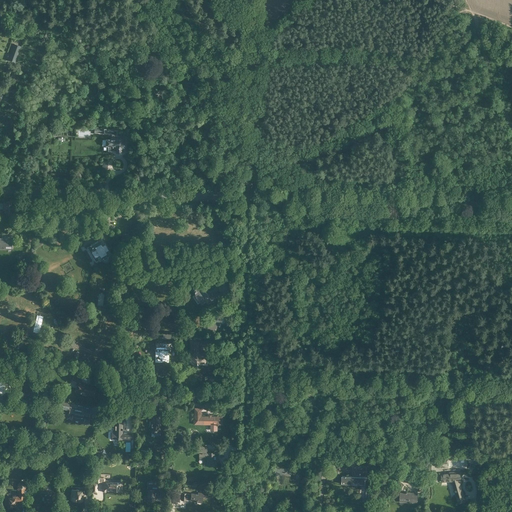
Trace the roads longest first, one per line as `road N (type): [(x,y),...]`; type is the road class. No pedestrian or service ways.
road 1 (residential): [(243,511),(245,199),(0,194)]
road 2 (track): [(245,199),(511,209)]
road 3 (track): [(8,194),(21,140),(41,104),(80,87),(92,90)]
road 4 (track): [(511,120),(462,0)]
